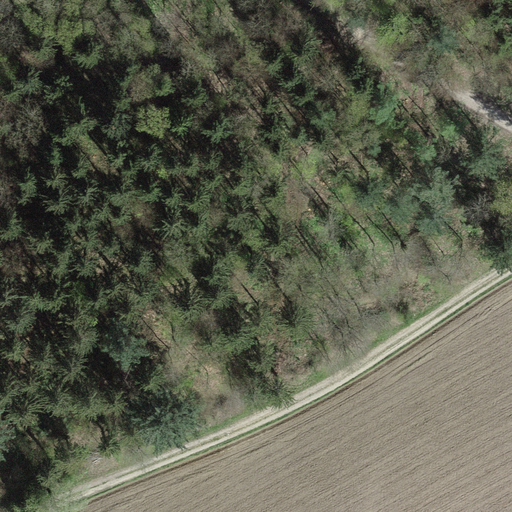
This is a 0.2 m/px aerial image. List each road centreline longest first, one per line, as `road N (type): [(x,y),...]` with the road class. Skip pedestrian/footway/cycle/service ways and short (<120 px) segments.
road 1 (track): [(511,266),(279,400),(81,482),(34,511)]
road 2 (track): [(511,124),(315,0)]
